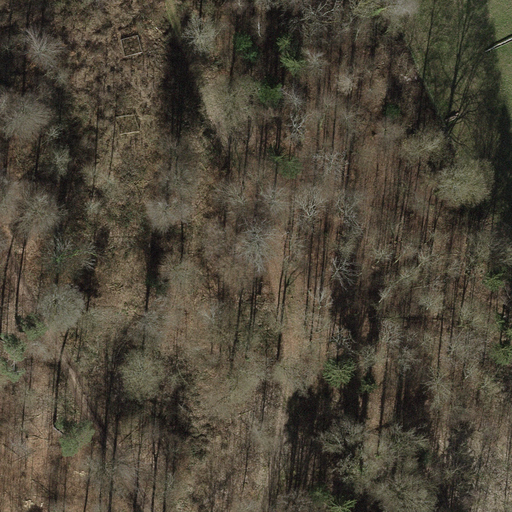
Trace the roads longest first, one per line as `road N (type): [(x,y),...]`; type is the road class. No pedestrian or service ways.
road 1 (track): [(263,511),(282,440),(289,349),(278,286),(164,0)]
road 2 (track): [(0,241),(156,511)]
